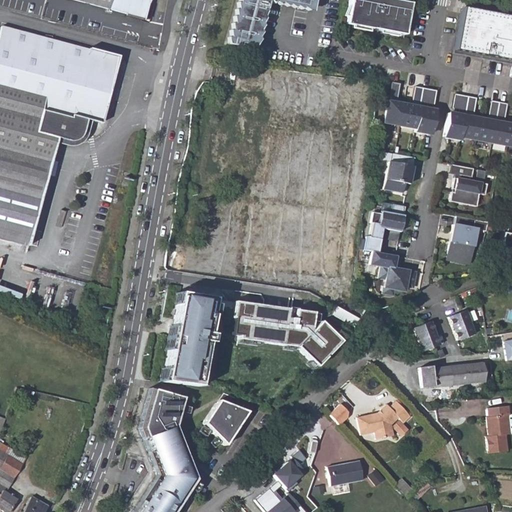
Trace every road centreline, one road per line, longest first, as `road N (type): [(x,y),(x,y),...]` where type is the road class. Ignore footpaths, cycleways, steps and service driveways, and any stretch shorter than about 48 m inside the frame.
road 1 (tertiary): [(79,511),(115,405),(164,131),(199,0)]
road 2 (residential): [(448,73),(421,211),(424,239)]
road 3 (unknown): [(362,351),(444,443)]
